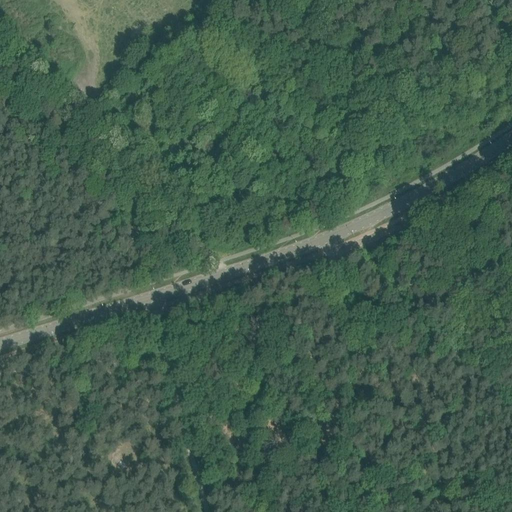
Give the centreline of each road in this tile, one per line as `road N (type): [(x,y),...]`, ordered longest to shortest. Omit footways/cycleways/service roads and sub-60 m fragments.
road 1 (track): [(214,262),(0,47)]
road 2 (track): [(329,250),(357,297),(428,327),(511,407)]
road 3 (tertiary): [(326,239),(425,194),(511,137)]
road 4 (tertiary): [(0,343),(149,296)]
road 5 (track): [(187,440),(152,308)]
